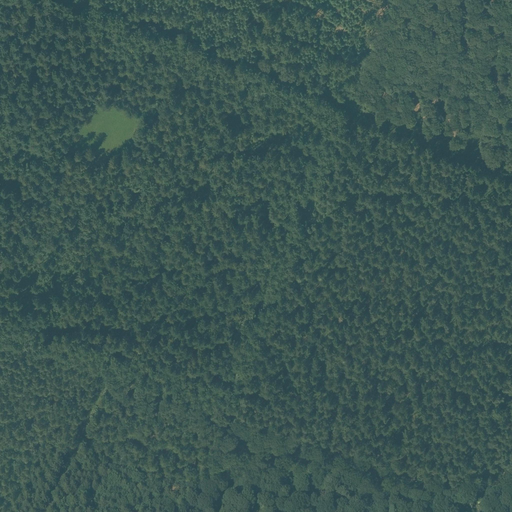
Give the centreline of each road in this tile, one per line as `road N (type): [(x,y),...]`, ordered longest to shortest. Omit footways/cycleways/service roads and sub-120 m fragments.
road 1 (track): [(467,511),(484,486),(0,345)]
road 2 (track): [(345,108),(187,511)]
road 3 (track): [(73,0),(345,108)]
road 4 (track): [(345,108),(511,173)]
road 5 (track): [(152,31),(0,81)]
